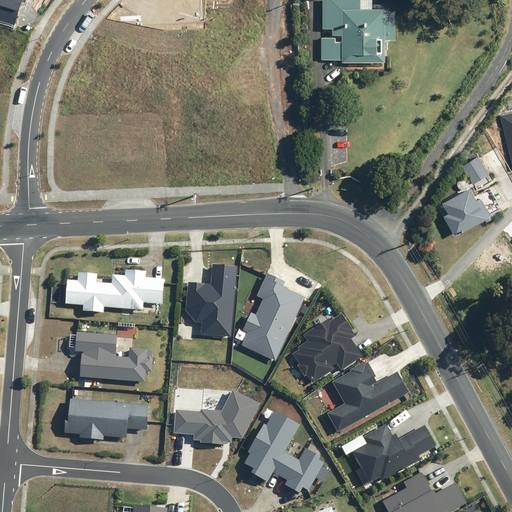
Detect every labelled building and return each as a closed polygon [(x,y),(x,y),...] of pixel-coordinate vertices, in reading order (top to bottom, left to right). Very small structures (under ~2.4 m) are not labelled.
[(25,3),(26,0),(0,0),(0,21),(15,26),(22,2),(25,3)] [(320,0),(321,28),(331,28),(331,34),(339,34),(339,42),(334,42),(334,38),(320,38),(320,59),(340,58),(340,61),(382,61),(381,39),(392,39),(392,22),(382,22),(382,8),(370,9),(369,0),(320,0)] [(224,46),(205,45),(205,53),(224,54),(224,46)] [(253,52),(231,53),(231,97),(253,97),(253,52)] [(226,65),(206,63),(205,72),(226,73),(226,65)] [(222,104),(209,103),(209,114),(222,114),(222,104)] [(511,111),(499,115),(511,170),(511,111)] [(209,158),(234,158),(234,141),(252,141),(251,119),(208,120),(209,158)] [(490,173),(479,156),(463,166),(474,183),(490,173)] [(497,184),(490,188),(502,207),(509,203),(497,184)] [(451,222),(446,225),(453,237),(486,219),(487,221),(500,214),(500,208),(489,189),(476,196),(470,186),(440,203),(451,222)] [(77,279),(67,278),(64,305),(85,308),(84,311),(105,313),(106,306),(144,310),(144,302),(163,304),(166,276),(147,274),(148,270),(124,267),(123,274),(112,273),(111,282),(100,281),(101,272),(78,269),(77,279)] [(234,268),(213,267),(212,286),(190,284),(188,313),(198,323),(205,323),(204,332),(229,334),(234,268)] [(248,307),(237,331),(245,335),(240,346),(277,364),(309,296),(290,287),(290,289),(282,286),(284,282),(266,273),(265,275),(261,274),(250,297),(258,300),(254,310),(248,307)] [(329,319),(304,335),(308,342),(297,349),(299,351),(293,355),(303,363),(299,367),(305,376),(308,374),(314,383),(335,370),(333,367),(334,364),(342,371),(363,357),(351,339),(356,335),(343,314),(331,322),(329,319)] [(117,336),(76,333),(75,352),(85,352),(84,355),(82,354),(81,379),(145,383),(146,373),(154,373),(155,359),(147,358),(148,349),(131,348),(131,358),(114,358),(114,354),(116,354),(117,336)] [(354,373),(335,384),(346,403),(328,414),(340,434),(411,393),(398,371),(378,383),(375,378),(378,377),(369,364),(367,362),(352,370),(354,373)] [(202,412),(176,410),(174,436),(195,438),(195,440),(202,441),(203,444),(226,446),(226,443),(234,444),(234,438),(243,439),(260,404),(234,392),(224,412),(202,410),(202,412)] [(151,403),(71,398),(70,422),(66,421),(65,434),(82,435),(79,438),(104,441),(102,435),(128,437),(129,430),(149,431),(151,403)] [(300,426),(275,412),(267,426),(264,425),(248,453),(252,454),(246,464),(256,470),(253,474),(268,483),(275,473),(287,480),(284,485),(301,495),(304,489),(309,492),(326,463),(321,461),(324,457),(322,455),(324,450),(312,443),(308,450),(306,449),(300,460),(286,452),(300,426)] [(367,445),(353,452),(370,483),(381,477),(383,480),(421,460),(419,456),(436,447),(425,426),(402,439),(398,432),(393,434),(386,423),(362,436),(367,445)] [(408,490),(384,502),(389,511),(453,511),(467,505),(456,483),(436,493),(434,489),(431,491),(422,473),(404,482),(408,490)]
